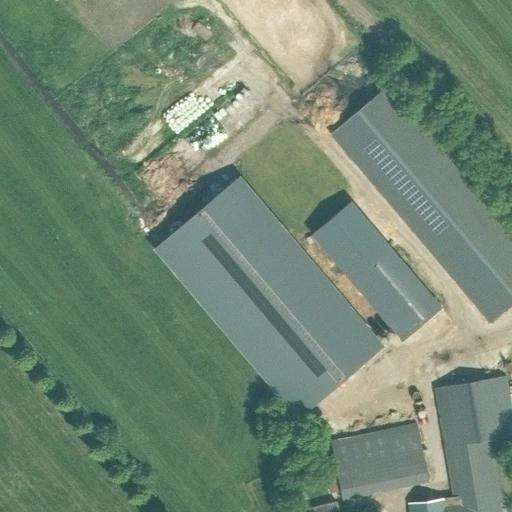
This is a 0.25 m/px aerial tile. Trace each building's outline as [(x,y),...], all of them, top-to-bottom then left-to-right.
[(489,321),(511,301),(511,232),(386,86),(329,135),(489,321)] [(154,248),(299,421),(384,345),(241,175),(158,245),(154,248)] [(396,309),(423,285),(358,204),(331,227),(397,308),(396,309)] [(434,387),(454,504),(450,504),(449,498),(411,503),(411,511),(502,511),(491,439),(511,435),(511,403),(507,375),(434,387)] [(342,499),(428,483),(417,423),(332,438),(342,499)] [(328,477),(329,486),(338,484),(337,475),(328,477)] [(116,479),(102,488),(109,498),(123,490),(116,479)] [(296,511),(337,511),(335,502),(296,511)]
